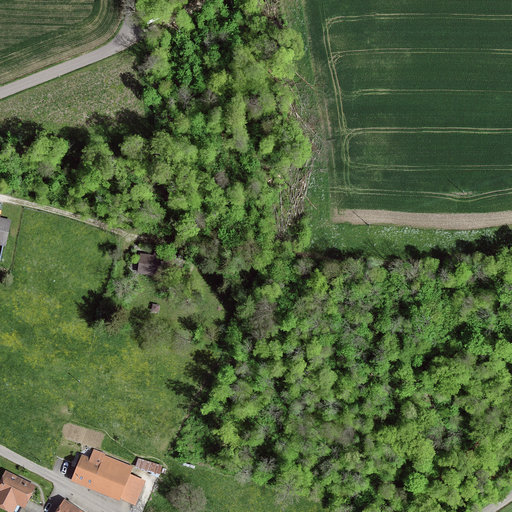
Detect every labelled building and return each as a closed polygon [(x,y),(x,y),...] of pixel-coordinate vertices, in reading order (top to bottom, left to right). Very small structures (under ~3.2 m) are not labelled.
[(12,220),(0,217),(0,245),(6,247),(12,220)] [(166,276),(170,250),(154,247),(153,255),(141,253),(138,273),(166,276)] [(104,455),(105,454),(94,449),(90,458),(82,454),(71,481),(90,489),(104,455)] [(133,467),(104,455),(90,489),(120,501),(121,499),(135,505),(146,481),(130,474),(133,467)] [(138,459),(136,466),(158,474),(161,467),(138,459)] [(36,485),(6,470),(0,481),(0,507),(9,511),(13,511),(18,505),(25,508),(36,485)] [(83,511),(64,499),(55,511),(83,511)]
